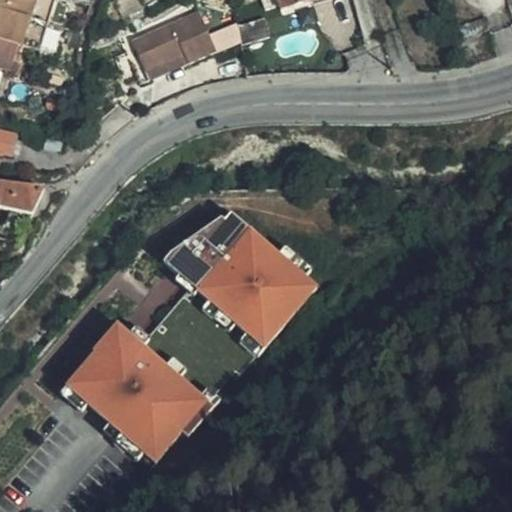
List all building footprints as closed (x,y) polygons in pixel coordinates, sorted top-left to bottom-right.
[(0,0),(0,69),(11,73),(18,47),(39,53),(54,0),(0,0)] [(263,0),(266,8),(277,5),(275,0),(263,0)] [(279,9),(299,4),(297,0),(275,0),(277,5),(279,9)] [(216,54),(200,14),(133,43),(150,83),(216,54)] [(448,29),(457,68),(486,63),(496,60),(487,19),(448,29)] [(239,28),(242,46),(270,39),(265,20),(239,28)] [(16,135),(0,130),(0,154),(14,158),(16,135)] [(36,143),(47,145),(49,137),(24,133),(24,138),(37,140),(36,143)] [(47,148),(64,152),(65,140),(49,137),(47,145),(47,148)] [(44,188),(0,183),(0,209),(31,215),(44,188)] [(157,319),(156,322),(159,325),(141,346),(130,336),(117,325),(64,386),(66,388),(86,405),(109,426),(142,454),(155,465),(180,436),(208,404),(205,401),(253,344),(262,352),(316,289),(304,280),(279,258),(233,218),(226,225),(223,223),(173,258),(167,265),(191,287),(172,310),(169,307),(166,308),(162,310),(160,312),(158,315),(157,319)] [(0,228),(0,239),(18,244),(23,232),(0,228)] [(279,258),(304,280),(311,272),(285,250),(279,258)] [(136,329),(130,336),(144,348),(150,341),(136,329)] [(256,358),(262,352),(245,337),(239,344),(256,358)] [(80,412),(86,405),(66,388),(60,395),(80,412)] [(207,390),(201,397),(208,404),(180,436),(186,441),(220,402),(207,390)] [(136,461),(142,454),(109,426),(103,433),(136,461)]
